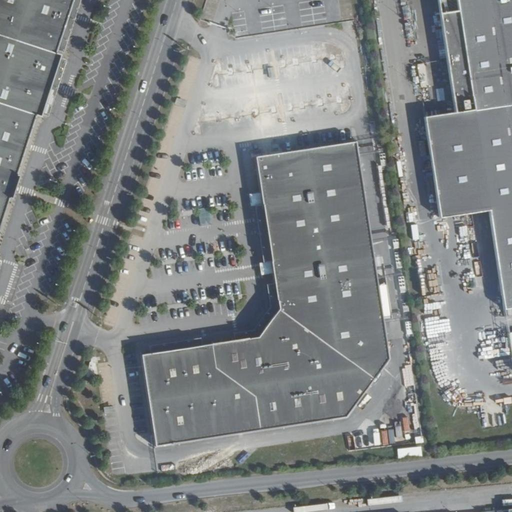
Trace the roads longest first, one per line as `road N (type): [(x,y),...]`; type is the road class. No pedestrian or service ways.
road 1 (residential): [(46,430),(48,399),(177,0)]
road 2 (unclassified): [(68,480),(123,499),(511,458)]
